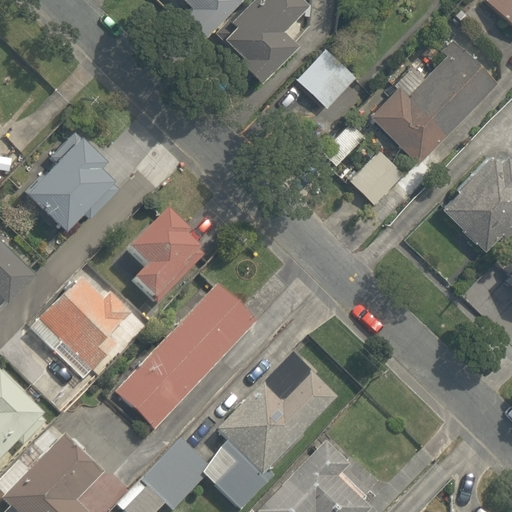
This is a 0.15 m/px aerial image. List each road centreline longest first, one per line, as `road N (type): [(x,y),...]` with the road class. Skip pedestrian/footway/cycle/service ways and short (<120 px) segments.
road 1 (residential): [(511,444),(53,0)]
road 2 (unknown): [(202,143),(0,354)]
